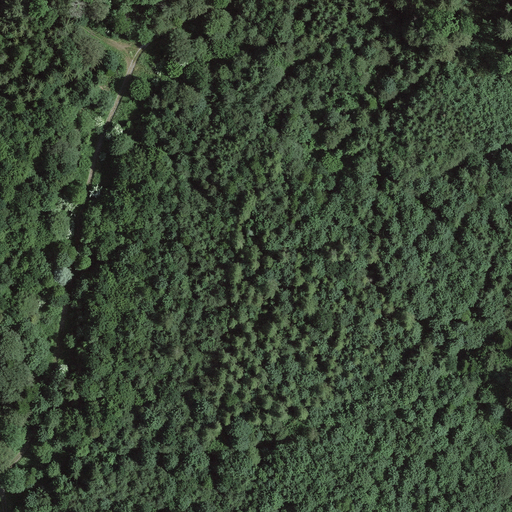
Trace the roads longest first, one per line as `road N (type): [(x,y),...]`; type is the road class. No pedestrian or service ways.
road 1 (track): [(9,464),(94,451),(263,444),(425,359),(511,349)]
road 2 (track): [(137,53),(97,143),(31,438),(2,473),(5,511)]
